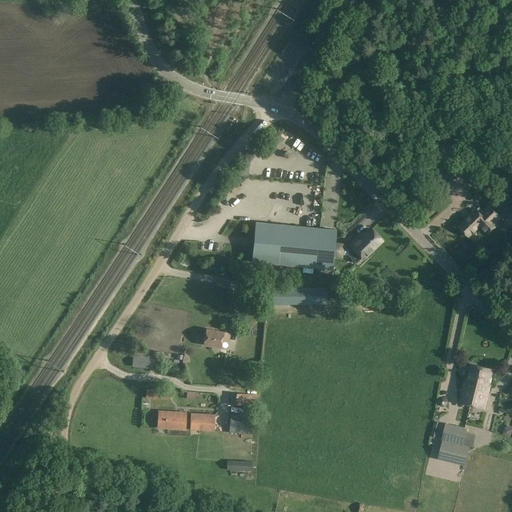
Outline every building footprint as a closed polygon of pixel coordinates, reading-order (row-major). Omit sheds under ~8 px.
[(455,125),(452,126),(453,134),(467,132),(465,117),(454,119),(455,125)] [(381,148),(375,155),(385,164),(391,156),(381,148)] [(400,149),(397,153),(405,158),(409,154),(400,149)] [(439,165),(426,177),(443,195),(455,183),(439,165)] [(342,186),(350,195),(357,188),(348,180),(342,186)] [(360,198),(356,204),(366,210),(369,203),(360,198)] [(468,221),(461,228),(469,237),(481,227),(488,234),(498,225),(496,223),(501,218),(490,206),(481,215),(477,211),(467,220),(468,221)] [(342,213),(347,224),(353,221),(348,210),(342,213)] [(256,223),(252,263),(333,271),(337,231),(256,223)] [(351,246),(353,249),(347,255),(357,265),(363,259),(364,260),(382,241),(371,230),(361,239),(360,238),(351,246)] [(213,260),(208,250),(199,254),(203,264),(213,260)] [(266,307),(327,307),(327,299),(266,299),(266,307)] [(206,329),(203,344),(220,347),(222,339),(224,339),(226,333),(206,329)] [(133,356),(132,365),(156,368),(157,358),(133,356)] [(476,390),(482,367),(472,365),(468,380),(466,380),(460,402),(471,405),(475,390),(476,390)] [(475,390),(471,405),(484,408),(490,386),(487,385),(491,370),(482,367),(476,390),(475,390)] [(146,389),(146,398),(170,400),(170,390),(146,389)] [(248,403),(259,403),(260,392),(249,392),(248,403)] [(231,393),(231,405),(246,406),(247,394),(231,393)] [(158,411),(157,428),(184,429),(185,413),(158,411)] [(188,412),(188,430),(214,432),(215,413),(188,412)] [(230,413),(229,432),(252,434),(253,414),(230,413)] [(452,442),(456,426),(446,424),(442,440),(452,442)] [(466,429),(456,426),(452,442),(463,445),(466,429)] [(469,438),(478,441),(480,435),(471,432),(469,438)] [(227,460),(226,470),(251,471),(252,461),(227,460)] [(344,501),(343,511),(349,511),(361,511),(363,505),(344,501)]
